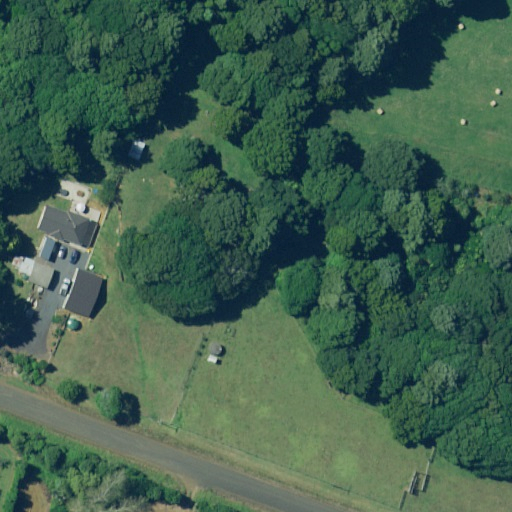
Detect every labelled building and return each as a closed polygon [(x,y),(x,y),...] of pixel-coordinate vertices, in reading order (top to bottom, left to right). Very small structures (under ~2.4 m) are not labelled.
[(146,145),(134,140),(128,157),(137,160),(140,161),(146,145)] [(91,220),(46,206),(37,233),(82,247),(91,220)] [(35,260),(25,256),(18,274),(28,278),(35,260)] [(53,270),(37,263),(29,282),(46,289),(53,270)] [(86,288),(70,282),(63,299),(79,306),(86,288)]
